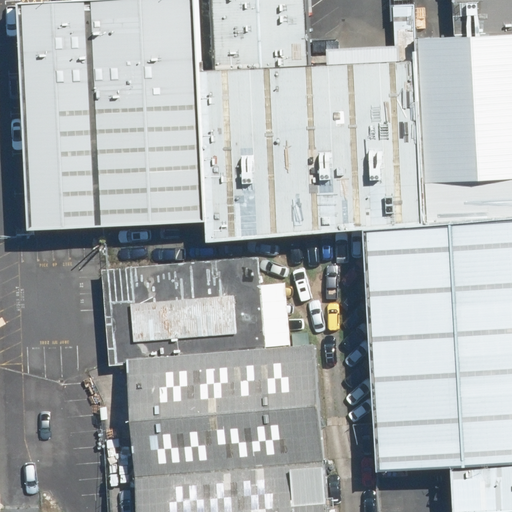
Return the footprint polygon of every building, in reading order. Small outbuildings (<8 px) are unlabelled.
[(192,0),(113,0),(16,7),(33,242),(209,230),(198,75),(192,0)] [(212,0),(218,74),(311,68),(306,0),(212,0)] [(511,0),(461,0),(464,35),(511,31),(511,0)] [(417,61),(428,214),(511,207),(511,31),(464,35),(415,39),(417,61)] [(198,75),(209,230),(371,218),(428,214),(417,61),(311,68),(218,74),(198,75)] [(453,461),(511,456),(511,207),(428,214),(371,218),(389,465),(453,461)] [(114,264),(121,359),(267,348),(260,254),(114,264)] [(267,348),(121,359),(131,511),(331,511),(319,345),(267,348)] [(511,456),(453,461),(456,511),(478,511),(511,509),(511,456)]
